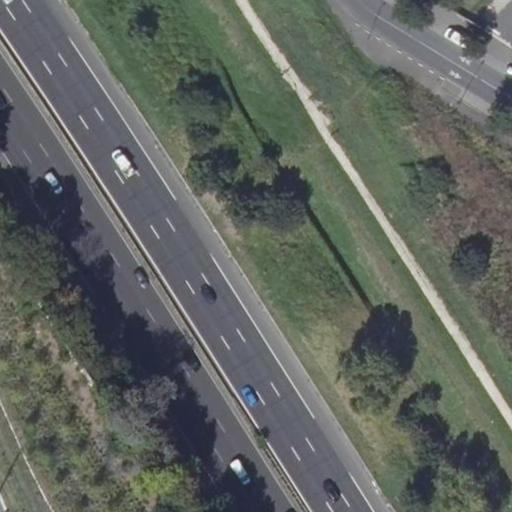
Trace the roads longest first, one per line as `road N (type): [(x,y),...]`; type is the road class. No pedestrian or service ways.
road 1 (motorway): [(337,511),(12,0)]
road 2 (motorway): [(0,97),(86,218),(270,511)]
road 3 (unclassified): [(511,103),(355,0)]
